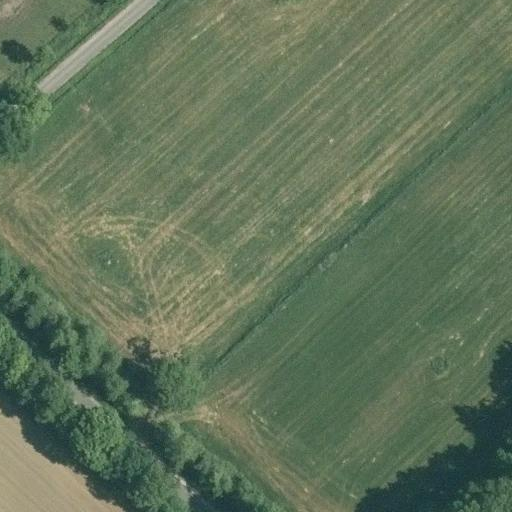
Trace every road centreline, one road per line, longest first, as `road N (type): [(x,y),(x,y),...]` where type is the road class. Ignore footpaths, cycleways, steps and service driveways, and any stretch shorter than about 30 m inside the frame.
road 1 (unclassified): [(0,330),(203,511)]
road 2 (unclassified): [(0,126),(143,0)]
